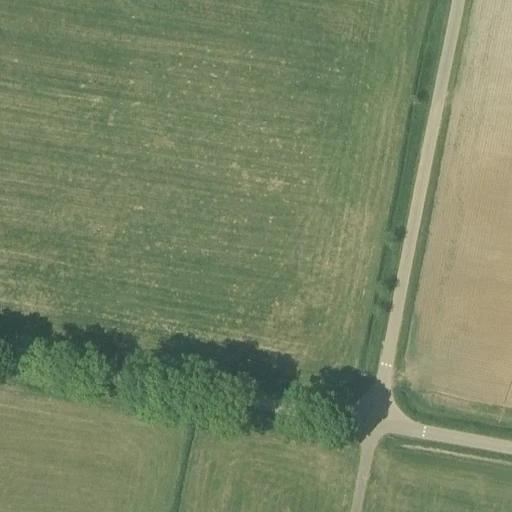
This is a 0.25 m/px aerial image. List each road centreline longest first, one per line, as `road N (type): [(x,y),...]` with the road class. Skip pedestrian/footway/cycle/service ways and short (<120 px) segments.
road 1 (unclassified): [(374,427),(457,0)]
road 2 (unclassified): [(374,427),(0,363)]
road 3 (unclassified): [(511,451),(374,427)]
